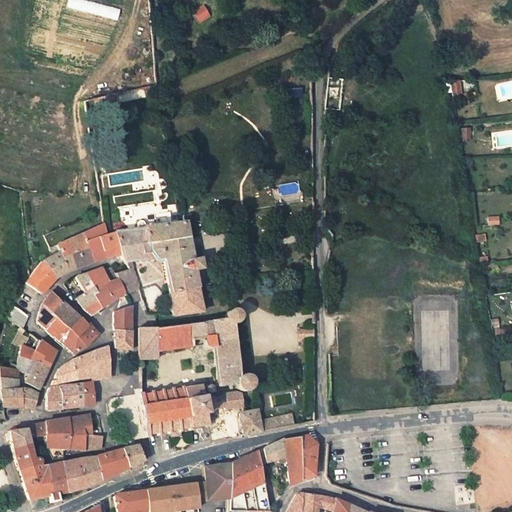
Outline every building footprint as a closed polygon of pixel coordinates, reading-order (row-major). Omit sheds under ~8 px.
[(197,23),(208,17),(203,5),(191,11),(197,23)] [(452,97),(460,96),(458,82),(450,83),(452,97)] [(325,94),(338,94),(339,85),(326,84),(325,94)] [(337,110),(338,94),(325,94),(324,109),(337,110)] [(101,250),(94,225),(103,224),(100,213),(48,237),(50,244),(41,250),(57,265),(63,262),(101,250)] [(186,230),(183,213),(111,223),(112,240),(115,246),(119,253),(120,256),(161,249),(159,236),(186,230)] [(115,246),(112,240),(111,223),(103,224),(94,225),(101,250),(115,246)] [(189,246),(186,230),(159,236),(161,249),(168,288),(194,283),(192,264),(200,263),(196,246),(189,246)] [(41,250),(30,258),(48,272),(57,265),(41,250)] [(32,287),(48,272),(30,258),(19,272),(17,275),(32,287)] [(66,291),(76,301),(88,296),(81,284),(86,282),(78,265),(68,270),(76,286),(66,291)] [(90,300),(117,288),(111,273),(86,282),(81,284),(88,296),(90,300)] [(198,304),(194,283),(168,288),(172,308),(198,304)] [(57,324),(69,314),(46,290),(47,289),(47,287),(46,286),(45,286),(43,286),(42,287),(31,300),(57,324)] [(6,298),(1,310),(15,320),(21,310),(6,298)] [(75,341),(57,324),(31,300),(26,317),(42,333),(63,348),(75,341)] [(195,334),(199,339),(211,338),(233,337),(231,318),(232,317),(234,315),(235,313),(236,310),(236,308),(235,306),(233,304),(231,303),(229,303),(227,303),(225,304),(224,306),(223,308),(142,321),(131,323),(133,343),(134,354),(150,351),(150,340),(195,334)] [(99,307),(102,328),(119,327),(117,304),(99,307)] [(75,341),(86,326),(77,319),(75,320),(69,314),(57,324),(75,341)] [(121,344),(119,327),(102,328),(105,345),(121,344)] [(9,361),(21,368),(31,352),(41,357),(48,344),(33,334),(27,344),(17,339),(9,361)] [(211,338),(212,352),(212,372),(213,377),(216,377),(228,377),(229,379),(231,381),(233,382),(236,383),(239,383),(240,382),(242,380),(244,377),(245,374),(245,370),(244,369),(243,367),(240,365),(238,364),(236,363),(233,337),(211,338)] [(96,343),(77,350),(83,372),(102,368),(96,343)] [(36,367),(41,357),(31,352),(21,368),(17,374),(30,384),(36,367)] [(40,382),(65,375),(60,357),(46,367),(45,375),(41,377),(40,382)] [(0,360),(0,369),(9,370),(9,361),(0,360)] [(9,380),(9,370),(0,369),(0,402),(8,402),(24,405),(28,389),(22,384),(9,380)] [(85,376),(72,377),(74,401),(88,400),(85,376)] [(161,427),(184,424),(202,421),(200,412),(213,408),(213,406),(213,404),(225,401),(223,386),(217,386),(210,387),(210,383),(196,384),(194,376),(138,387),(142,430),(161,427)] [(72,377),(51,382),(55,403),(74,401),(72,377)] [(40,404),(55,403),(51,382),(39,386),(37,396),(40,404)] [(213,406),(237,401),(235,388),(229,385),(223,386),(225,401),(213,404),(213,406)] [(254,427),(250,405),(238,407),(235,407),(236,409),(238,430),(249,428),(254,427)] [(84,410),(62,414),(58,446),(75,446),(75,434),(82,432),(83,445),(96,442),(96,423),(84,425),(84,410)] [(37,435),(40,446),(52,448),(58,446),(62,414),(37,418),(37,435)] [(280,415),(271,418),(274,426),(283,423),(280,415)] [(27,436),(37,435),(37,418),(24,420),(25,424),(27,436)] [(20,438),(27,436),(25,424),(17,426),(20,438)] [(21,441),(20,438),(17,426),(0,428),(0,433),(2,444),(21,441)] [(297,430),(291,431),(293,474),(308,469),(309,440),(302,435),(297,430)] [(254,444),(257,457),(277,453),(281,479),(287,477),(293,474),(291,431),(279,433),(254,444)] [(25,457),(21,441),(2,444),(3,447),(6,455),(9,463),(25,457)] [(130,442),(114,446),(120,465),(129,462),(136,459),(130,442)] [(246,459),(257,457),(254,444),(244,448),(246,459)] [(52,448),(40,446),(44,459),(54,459),(52,448)] [(116,467),(120,465),(114,446),(87,455),(94,477),(108,471),(116,467)] [(252,481),(246,459),(244,448),(220,457),(219,495),(252,481)] [(9,463),(19,487),(22,495),(42,491),(36,467),(32,467),(32,459),(32,457),(30,456),(29,455),(27,456),(25,457),(9,463)] [(55,462),(53,463),(60,488),(77,482),(94,477),(87,455),(55,462)] [(197,478),(198,484),(189,485),(188,479),(164,481),(138,485),(140,509),(150,508),(149,504),(157,503),(158,507),(166,506),(174,505),(173,501),(181,500),(182,504),(191,503),(190,496),(199,495),(199,497),(219,495),(220,457),(216,458),(202,461),(196,462),(197,478)] [(36,467),(42,491),(44,498),(52,496),(52,490),(60,488),(53,463),(36,467)] [(110,488),(106,492),(108,506),(108,511),(140,511),(140,509),(138,485),(134,485),(127,486),(110,488)] [(288,511),(309,511),(309,509),(308,502),(291,498),(292,489),(289,490),(286,492),(283,497),(276,509),(288,511)] [(309,509),(320,511),(326,495),(296,489),(292,489),(291,498),(308,502),(309,509)] [(337,511),(339,501),(326,495),(320,511),(337,511)] [(97,497),(68,511),(93,511),(99,510),(97,497)] [(374,511),(360,510),(339,501),(337,511),(374,511)]
